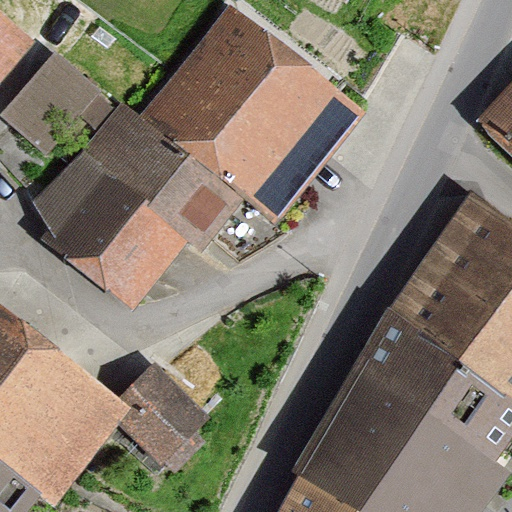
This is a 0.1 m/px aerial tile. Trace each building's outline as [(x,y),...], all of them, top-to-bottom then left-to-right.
[(140,127),(117,110),(24,234),(133,314),(180,251),(197,263),(239,207),(275,235),(362,118),(224,15),(140,127)] [(0,80),(29,47),(0,22),(0,80)] [(97,98),(51,59),(0,120),(0,126),(44,162),(97,98)] [(511,89),(480,126),(511,155),(511,89)] [(382,319),(280,511),(483,511),(509,477),(496,466),(511,445),(511,238),(466,206),(382,319)] [(0,511),(22,511),(31,503),(45,511),(48,511),(119,426),(163,472),(209,423),(156,368),(115,405),(0,314),(0,511)]
